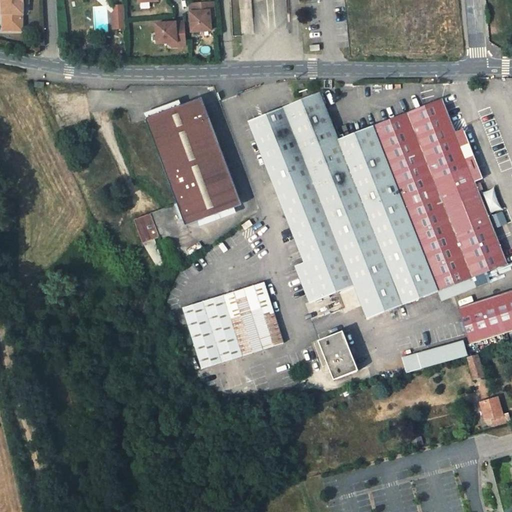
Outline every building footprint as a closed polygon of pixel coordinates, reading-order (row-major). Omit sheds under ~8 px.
[(1,0),(2,1),(1,13),(2,13),(22,13),(22,2),(22,0),(1,0)] [(213,4),(192,6),(193,14),(189,14),(191,34),(210,32),(209,18),(209,13),(213,13),(213,4)] [(125,29),(123,6),(116,7),(116,10),(112,15),(117,19),(113,23),(113,30),(125,29)] [(22,13),(2,13),(2,29),(22,30),(22,13)] [(175,23),(156,24),(157,44),(171,43),(176,43),(176,47),(185,47),(183,26),(175,27),(175,23)] [(295,265),(310,302),(354,285),(368,319),(438,292),(442,300),(476,287),(473,278),(508,264),(443,99),(339,140),(322,99),(321,94),(320,93),(249,122),(304,261),(295,265)] [(147,121),(177,204),(138,220),(146,243),(163,237),(165,242),(189,233),(187,228),(235,210),(241,198),(205,107),(195,103),(147,121)] [(494,190),(485,193),(493,213),(502,209),(494,190)] [(495,228),(507,223),(503,212),(491,217),(495,228)] [(250,219),(242,224),(245,229),(253,223),(250,219)] [(265,282),(183,308),(203,369),(285,344),(265,282)] [(511,291),(458,309),(470,345),(511,331),(511,291)] [(343,332),(320,341),(335,380),(358,371),(343,332)] [(463,341),(417,354),(421,369),(467,355),(463,341)] [(417,354),(402,359),(407,373),(421,369),(417,354)] [(484,376),(478,355),(467,358),(474,379),(484,376)] [(481,403),(486,421),(491,419),(494,426),(510,421),(508,414),(504,415),(498,398),(481,403)] [(422,437),(412,440),(414,446),(424,444),(422,437)]
